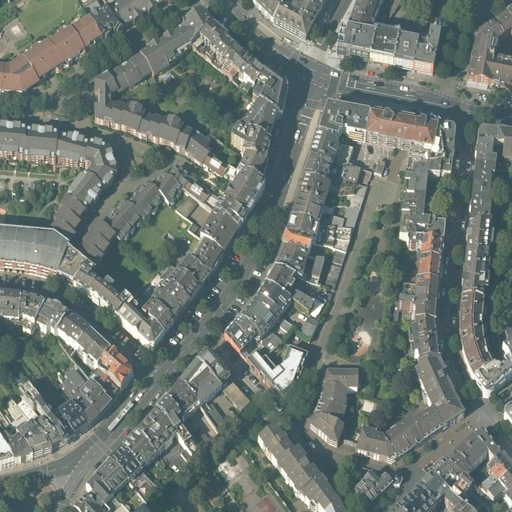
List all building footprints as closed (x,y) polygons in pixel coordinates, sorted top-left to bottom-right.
[(166,0),(142,0),(138,3),(136,0),(125,0),(114,7),(110,10),(118,21),(124,31),(127,29),(136,23),(152,13),(160,8),(168,3),(166,0)] [(268,20),(273,25),(283,8),(288,0),(259,0),(254,6),(259,12),(268,20)] [(298,0),(297,2),(298,3),(319,17),(327,0),(298,0)] [(351,20),(373,28),(381,7),(365,0),(358,0),(352,16),(351,20)] [(387,25),(394,13),(401,4),(394,0),(386,0),(381,7),(373,28),(370,38),(375,40),(377,35),(389,30),(387,25)] [(312,28),(319,17),(298,3),(292,12),(283,8),(273,25),(305,42),(312,28)] [(95,17),(89,20),(95,31),(101,40),(105,38),(106,40),(109,38),(109,37),(111,35),(111,34),(113,33),(114,35),(115,34),(116,33),(117,35),(124,31),(118,21),(110,10),(107,12),(101,15),(100,13),(98,14),(97,13),(94,15),(95,17)] [(184,29),(191,47),(213,28),(204,13),(182,27),(184,29)] [(511,14),(493,28),(503,42),(507,39),(511,40),(511,14)] [(77,42),(84,54),(87,52),(91,49),(90,47),(101,40),(95,31),(89,20),(71,31),(77,42)] [(337,56),(342,57),(354,59),(370,63),(375,40),(370,38),(373,28),(351,20),(349,26),(347,34),(341,32),(337,56)] [(202,43),(206,46),(220,34),(216,30),(213,28),(191,47),(192,48),(195,50),(200,45),(202,43)] [(472,58),(494,63),(497,47),(500,44),(503,42),(493,28),(490,30),(476,39),(474,50),(472,58)] [(159,45),(171,66),(186,52),(186,51),(192,48),(191,47),(184,29),(175,34),(159,45)] [(401,33),(389,30),(377,35),(375,40),(397,44),(401,33)] [(77,42),(71,31),(70,31),(64,35),(62,33),(57,36),(58,39),(48,45),(54,55),(55,56),(61,65),(62,67),(68,63),(69,65),(72,63),(72,61),(73,60),(74,60),(77,60),(79,59),(79,57),(84,54),(77,42)] [(410,35),(401,33),(397,44),(392,67),(403,70),(412,72),(416,57),(417,48),(420,37),(410,35)] [(224,37),(220,34),(206,46),(209,49),(207,51),(201,56),(205,59),(225,42),(228,40),(224,37)] [(420,37),(417,48),(416,57),(426,59),(430,39),(420,37)] [(416,57),(412,72),(417,73),(433,77),(435,67),(440,41),(430,39),(426,59),(416,57)] [(397,44),(375,40),(370,63),(377,64),(385,66),(392,67),(397,44)] [(231,48),(225,42),(205,59),(218,71),(234,51),(231,48)] [(54,55),(48,45),(48,44),(39,50),(38,48),(31,52),(32,54),(23,60),(29,70),(32,74),(36,81),(43,76),(44,78),(48,76),(48,74),(49,73),(50,72),(52,73),(55,72),(54,69),(61,65),(55,56),(54,55)] [(171,66),(159,45),(152,49),(143,55),(140,57),(151,76),(153,79),(156,77),(165,72),(165,71),(166,70),(171,66)] [(239,56),(234,51),(218,71),(228,80),(244,60),(239,56)] [(118,94),(117,94),(118,96),(125,92),(129,90),(142,83),(141,82),(145,80),(145,79),(148,77),(151,76),(140,57),(120,70),(108,78),(118,94)] [(493,89),(507,92),(511,92),(511,66),(507,65),(494,63),(472,58),(467,84),(493,89)] [(29,70),(23,60),(20,62),(8,69),(4,69),(3,80),(2,92),(22,94),(26,92),(26,91),(28,90),(35,85),(38,84),(36,81),(32,74),(29,70)] [(243,83),(255,69),(249,64),(244,60),(228,80),(232,83),(237,77),(243,83)] [(264,79),(265,77),(261,74),(255,69),(243,83),(238,89),(248,98),(251,94),(264,79)] [(260,107),(267,113),(276,119),(279,121),(280,116),(285,95),(284,92),(282,89),(265,77),(264,79),(251,94),(256,96),(252,101),(259,107),(260,107)] [(118,94),(108,78),(94,83),(93,96),(93,101),(93,105),(93,124),(105,128),(113,108),(110,107),(110,101),(111,98),(117,94),(118,94)] [(275,123),(276,119),(267,113),(260,107),(259,107),(242,129),(240,132),(257,141),(260,143),(266,146),(269,141),(272,131),(275,123)] [(144,142),(152,122),(144,119),(145,118),(141,116),(142,114),(134,111),(131,110),(130,112),(126,111),(116,108),(115,109),(113,108),(105,128),(144,142)] [(346,142),(346,139),(347,115),(342,114),(327,111),(318,138),(337,144),(337,146),(339,146),(345,148),(345,142),(346,142)] [(357,117),(347,115),(346,139),(356,141),(365,143),(369,119),(357,117)] [(386,122),(369,119),(365,143),(378,146),(378,147),(386,149),(386,147),(394,149),(393,150),(395,150),(395,149),(398,131),(399,125),(386,122)] [(185,156),(193,134),(191,136),(182,132),(183,131),(179,130),(179,128),(172,125),(169,124),(168,126),(164,124),(163,125),(154,121),(153,122),(152,122),(144,142),(185,156)] [(403,151),(411,153),(416,127),(409,126),(399,125),(398,131),(395,149),(403,151)] [(9,128),(0,127),(0,156),(2,157),(2,158),(12,159),(12,158),(23,159),(25,146),(25,144),(27,132),(27,130),(9,128)] [(413,173),(428,170),(432,158),(437,131),(425,129),(416,127),(411,153),(408,164),(407,170),(413,173)] [(269,148),(266,146),(260,143),(257,141),(240,132),(239,131),(232,140),(231,145),(243,152),(244,152),(245,152),(246,154),(245,155),(243,159),(246,161),(253,164),(254,164),(264,169),(266,159),(266,158),(267,155),(268,151),(269,148)] [(437,131),(432,158),(451,158),(454,142),(455,135),(452,132),(445,131),(437,131)] [(41,134),(27,132),(25,144),(25,146),(23,159),(23,161),(34,162),(34,163),(44,164),(44,163),(55,164),(55,162),(56,149),(58,137),(58,135),(41,134)] [(193,134),(185,156),(201,168),(202,167),(210,157),(204,153),(209,146),(199,139),(193,134)] [(478,138),(477,142),(475,162),(475,171),(494,174),(499,137),(483,135),(480,136),(478,138)] [(67,140),(58,137),(56,149),(55,162),(59,163),(59,164),(78,169),(78,168),(83,170),(84,169),(86,159),(87,157),(89,147),(84,145),(84,144),(75,141),(68,139),(67,140)] [(511,138),(509,138),(499,137),(494,174),(511,175),(511,138)] [(337,144),(318,138),(315,145),(313,152),(311,160),(332,167),(335,159),(339,146),(337,146),(337,144)] [(209,146),(204,153),(210,157),(214,160),(223,147),(222,146),(214,140),(212,142),(209,146)] [(90,146),(89,147),(87,157),(86,159),(84,169),(90,171),(90,172),(90,173),(85,178),(94,186),(103,193),(104,194),(117,178),(115,173),(116,172),(113,164),(111,157),(110,157),(108,151),(90,146)] [(345,148),(339,146),(335,159),(337,160),(335,168),(338,169),(347,167),(353,151),(345,148)] [(212,174),(219,163),(214,160),(210,157),(202,167),(208,171),(212,174)] [(451,164),(451,158),(432,158),(428,170),(451,169),(451,164)] [(332,167),(311,160),(309,165),(306,173),(304,180),(325,188),(329,189),(331,189),(345,188),(354,187),(354,188),(355,188),(356,186),(361,171),(348,167),(347,167),(338,169),(335,168),(332,167)] [(266,170),(264,169),(254,164),(253,164),(246,161),(242,172),(240,177),(247,181),(260,188),(261,185),(264,174),(266,170)] [(219,163),(212,174),(215,176),(221,180),(223,178),(228,169),(219,163)] [(378,163),(374,176),(381,178),(385,166),(378,163)] [(228,169),(223,178),(227,181),(228,179),(234,183),(235,183),(236,183),(240,177),(239,176),(236,174),(228,169)] [(451,169),(428,170),(425,190),(431,189),(448,189),(451,169)] [(183,193),(190,183),(191,181),(176,170),(175,170),(167,180),(163,177),(157,184),(151,191),(163,201),(163,202),(168,206),(180,192),(182,193),(183,193)] [(406,177),(404,186),(403,200),(425,202),(423,198),(425,190),(428,170),(413,173),(412,178),(406,177)] [(472,194),(490,196),(492,180),(494,181),(494,174),(475,171),(474,182),(472,194)] [(239,185),(227,201),(225,204),(236,211),(248,219),(249,216),(255,206),(261,197),(264,190),(260,188),(247,181),(240,177),(236,183),(239,185)] [(99,198),(103,193),(94,186),(85,178),(81,182),(80,182),(68,197),(69,197),(66,201),(67,203),(75,209),(76,210),(84,216),(94,205),(99,199),(99,198)] [(325,188),(304,180),(302,186),(300,192),(298,200),(323,208),(328,192),(329,189),(325,188)] [(188,198),(193,201),(200,190),(197,188),(190,183),(183,193),(188,198)] [(163,201),(151,191),(146,186),(136,197),(127,208),(141,220),(144,223),(163,202),(163,201)] [(367,189),(356,186),(355,188),(354,188),(353,197),(347,197),(347,208),(348,209),(359,212),(367,189)] [(354,188),(354,187),(345,188),(331,189),(329,189),(328,192),(330,193),(336,192),(337,198),(347,197),(353,197),(354,188)] [(203,193),(200,190),(193,201),(198,205),(204,210),(212,199),(203,193)] [(490,196),(472,194),(470,212),(469,230),(490,224),(492,200),(489,199),(490,196)] [(193,201),(188,198),(175,213),(183,219),(185,220),(198,205),(193,201)] [(217,202),(212,199),(204,210),(215,218),(225,205),(219,200),(217,202)] [(294,211),(291,222),(317,229),(319,222),(322,213),(323,208),(298,200),(294,211)] [(401,224),(423,226),(424,216),(425,202),(403,200),(401,219),(401,224)] [(68,220),(77,227),(81,222),(85,217),(84,216),(76,210),(75,209),(67,203),(58,213),(61,216),(68,220)] [(225,205),(215,218),(237,235),(248,219),(236,211),(225,204),(225,205)] [(141,220),(127,208),(124,205),(119,210),(112,217),(101,230),(115,241),(120,245),(141,220)] [(353,232),(359,212),(348,209),(347,208),(347,209),(343,222),(344,222),(341,231),(351,232),(353,232)] [(68,220),(61,216),(53,225),(56,228),(66,234),(72,239),(76,234),(80,229),(77,227),(68,220)] [(236,238),(237,235),(215,218),(200,242),(204,245),(223,259),(236,238)] [(319,222),(317,229),(319,229),(327,230),(337,231),(341,231),(344,222),(343,222),(331,218),(329,224),(319,222)] [(287,232),(285,238),(312,245),(315,246),(319,229),(317,229),(291,222),(289,226),(287,232)] [(490,224),(469,230),(465,255),(488,257),(492,223),(490,224)] [(421,244),(423,226),(401,224),(400,233),(399,242),(408,243),(407,251),(420,253),(421,244)] [(90,238),(107,251),(115,241),(101,230),(97,226),(92,232),(88,237),(90,238)] [(198,230),(192,226),(188,232),(193,237),(198,230)] [(423,226),(421,244),(432,245),(442,246),(444,229),(430,227),(423,226)] [(66,234),(56,228),(49,238),(53,241),(53,242),(57,245),(66,252),(71,247),(75,241),(72,239),(66,234)] [(334,251),(341,231),(337,231),(327,230),(319,229),(315,246),(323,248),(334,251)] [(345,255),(349,244),(351,232),(341,231),(334,251),(345,255)] [(0,272),(8,273),(12,273),(17,238),(0,236),(0,272)] [(44,241),(17,238),(12,273),(22,275),(36,277),(44,241)] [(84,250),(101,262),(109,252),(107,251),(90,238),(86,243),(82,248),(84,250)] [(284,243),(282,250),(308,258),(312,245),(285,238),(284,243)] [(44,241),(36,277),(42,279),(52,282),(59,284),(59,282),(58,282),(63,269),(67,259),(69,257),(68,256),(69,254),(66,252),(57,245),(53,242),(44,241)] [(223,259),(204,245),(204,246),(202,244),(197,252),(199,254),(192,266),(208,282),(216,270),(223,259)] [(440,258),(442,246),(432,245),(421,244),(420,253),(420,261),(431,262),(440,263),(440,258)] [(101,262),(84,250),(80,255),(76,260),(77,260),(93,274),(94,275),(103,264),(101,262)] [(279,258),(276,266),(303,276),(304,271),(308,258),(282,250),(279,258)] [(345,255),(334,251),(330,263),(342,266),(345,255)] [(488,257),(465,255),(463,279),(486,281),(488,257)] [(71,259),(69,257),(67,259),(63,269),(58,282),(59,282),(59,284),(61,286),(64,287),(75,264),(73,263),(74,262),(71,259)] [(75,262),(74,262),(73,263),(75,264),(64,287),(69,289),(74,291),(89,274),(91,276),(93,274),(77,260),(75,262)] [(311,279),(319,281),(324,263),(316,261),(313,274),(311,279)] [(431,262),(420,261),(417,283),(428,284),(438,285),(438,280),(440,263),(431,262)] [(208,282),(192,266),(188,263),(178,275),(199,294),(204,288),(208,282)] [(168,265),(157,277),(167,287),(178,275),(168,265)] [(274,270),(273,273),(295,280),(301,282),(303,276),(276,266),(274,270)] [(341,269),(330,266),(323,288),(333,292),(341,269)] [(296,297),(295,298),(294,295),(299,287),(299,286),(292,284),(293,282),(295,280),(273,273),(271,277),(268,282),(264,289),(292,306),(308,317),(313,308),(296,297)] [(91,276),(89,274),(74,291),(79,294),(88,299),(96,305),(105,312),(116,323),(123,316),(130,308),(124,304),(121,308),(112,300),(113,298),(111,297),(113,294),(107,289),(105,292),(103,290),(102,292),(92,284),(96,279),(91,276)] [(199,294),(178,275),(167,287),(168,288),(188,308),(193,301),(199,294)] [(160,298),(155,302),(150,298),(154,293),(158,288),(164,293),(168,288),(167,287),(157,277),(157,276),(147,289),(145,287),(138,296),(139,296),(152,308),(157,312),(165,301),(160,298)] [(311,279),(306,277),(304,283),(317,288),(319,281),(311,279)] [(486,281),(463,279),(461,299),(484,301),(486,281)] [(428,284),(417,283),(415,297),(405,296),(404,303),(426,305),(436,306),(436,302),(438,285),(428,284)] [(188,308),(168,288),(164,293),(160,298),(165,301),(157,312),(172,328),(180,318),(188,308)] [(258,298),(256,300),(280,320),(283,316),(292,306),(264,289),(262,293),(258,298)] [(160,298),(154,293),(150,298),(155,302),(160,298)] [(139,296),(133,303),(135,304),(146,315),(152,308),(139,296)] [(461,348),(483,343),(483,335),(482,325),(482,317),(484,301),(461,299),(459,321),(459,330),(460,340),(461,348)] [(239,321),(257,338),(261,342),(280,320),(256,300),(249,309),(244,315),(239,321)] [(8,303),(0,302),(0,327),(18,329),(18,326),(21,305),(8,303)] [(436,315),(436,306),(426,305),(404,303),(400,302),(399,310),(409,310),(415,315),(415,324),(424,324),(437,325),(436,319),(436,315)] [(30,341),(35,331),(46,311),(38,309),(32,307),(27,306),(21,305),(18,326),(24,326),(28,327),(23,337),(27,339),(30,341)] [(145,333),(132,320),(137,315),(130,308),(123,316),(116,323),(131,337),(148,353),(153,352),(163,340),(156,334),(150,328),(145,333)] [(157,312),(152,308),(146,315),(142,320),(150,328),(156,334),(163,340),(165,337),(172,328),(157,312)] [(52,314),(46,311),(35,331),(46,337),(50,333),(52,334),(52,338),(54,341),(57,339),(68,323),(63,320),(58,317),(52,314)] [(311,340),(319,324),(309,319),(301,335),(311,340)] [(257,338),(239,321),(236,325),(233,328),(248,347),(257,338)] [(83,331),(68,323),(57,339),(65,344),(65,346),(68,349),(70,348),(77,353),(90,339),(83,331)] [(424,324),(415,324),(414,331),(410,331),(412,357),(417,357),(417,370),(427,366),(440,361),(438,344),(437,325),(424,324)] [(372,333),(357,327),(351,340),(367,346),(372,333)] [(244,360),(246,363),(253,356),(247,349),(248,347),(233,328),(229,333),(224,338),(244,360)] [(511,342),(506,328),(497,333),(508,362),(511,371),(511,342)] [(95,343),(90,339),(77,353),(76,354),(84,361),(82,363),(87,367),(88,365),(97,373),(100,369),(110,358),(95,343)] [(483,343),(461,348),(465,361),(469,370),(474,380),(478,378),(493,370),(489,361),(486,354),(483,343)] [(253,356),(246,363),(284,402),(296,389),(298,385),(307,356),(289,349),(283,365),(286,366),(277,374),(265,359),(262,361),(256,354),(253,356)] [(218,366),(210,357),(205,356),(203,358),(204,359),(202,361),(197,365),(220,390),(224,387),(229,382),(229,379),(222,371),(220,371),(218,369),(218,366)] [(130,376),(110,358),(100,369),(104,373),(106,375),(112,380),(110,382),(108,384),(121,395),(124,391),(131,382),(130,376)] [(443,402),(455,396),(445,374),(440,361),(427,366),(417,370),(414,371),(430,409),(443,402)] [(478,378),(474,380),(479,388),(485,397),(487,397),(491,396),(494,394),(494,390),(511,376),(511,371),(508,362),(493,370),(478,378)] [(220,390),(197,365),(192,372),(186,379),(180,387),(198,407),(200,410),(222,391),(221,390),(220,390)] [(336,388),(347,392),(358,391),(358,383),(358,374),(348,373),(336,373),(328,372),(324,379),(322,387),(325,387),(336,388)] [(65,380),(64,380),(67,383),(75,392),(80,399),(87,392),(84,388),(84,387),(73,374),(67,379),(66,378),(66,379),(65,380)] [(104,403),(110,408),(114,403),(121,395),(108,384),(101,377),(97,374),(89,384),(91,387),(104,403)] [(224,387),(220,390),(221,390),(222,391),(230,400),(230,401),(237,408),(245,400),(235,389),(229,382),(224,387)] [(69,396),(75,392),(67,383),(63,387),(69,396)] [(20,399),(28,393),(26,390),(25,390),(22,386),(15,391),(18,394),(20,399)] [(57,391),(69,405),(74,401),(69,396),(63,387),(62,387),(57,391)] [(104,403),(91,387),(87,392),(80,399),(84,404),(98,421),(104,415),(110,408),(104,403)] [(198,407),(180,387),(174,394),(166,404),(179,422),(180,423),(198,407)] [(332,405),(345,408),(347,392),(336,388),(325,387),(324,394),(321,403),(332,405)] [(46,433),(59,451),(63,448),(67,446),(50,423),(49,420),(46,417),(45,415),(36,402),(29,392),(28,393),(20,399),(19,399),(23,405),(26,408),(25,409),(33,417),(36,414),(49,431),(46,433)] [(75,392),(69,396),(74,401),(80,408),(84,404),(80,399),(75,392)] [(443,402),(430,409),(431,411),(436,419),(443,429),(464,415),(460,405),(455,396),(443,402)] [(36,402),(45,415),(52,410),(46,402),(43,398),(41,399),(41,398),(36,402)] [(249,405),(245,400),(237,408),(241,413),(249,405)] [(69,405),(71,408),(72,410),(88,431),(92,426),(98,421),(84,404),(80,408),(74,401),(69,405)] [(322,417),(341,425),(345,408),(332,405),(321,403),(319,408),(315,415),(322,417)] [(179,422),(166,404),(163,408),(158,414),(175,439),(186,451),(191,459),(198,454),(179,429),(178,429),(177,429),(175,426),(179,422)] [(37,436),(44,431),(40,427),(41,427),(33,417),(25,409),(26,408),(23,405),(16,411),(18,413),(27,424),(37,436)] [(204,415),(204,416),(218,435),(226,428),(211,407),(204,412),(202,413),(204,415)] [(71,408),(58,418),(74,441),(81,436),(88,431),(72,410),(71,408)] [(417,429),(424,441),(434,434),(443,429),(436,419),(431,411),(413,422),(417,429)] [(9,429),(16,440),(26,433),(22,427),(27,424),(18,413),(11,418),(16,424),(9,429)] [(175,439),(158,414),(147,426),(137,437),(149,452),(155,460),(164,451),(165,452),(172,444),(175,439)] [(322,417),(315,415),(311,426),(330,442),(338,445),(340,439),(343,432),(345,426),(341,425),(322,417)] [(71,443),(74,441),(58,418),(57,418),(50,423),(67,446),(71,443)] [(402,438),(409,450),(417,445),(424,441),(417,429),(413,422),(411,418),(396,427),(402,438)] [(282,437),(275,427),(257,440),(276,465),(293,452),(286,442),(287,441),(285,439),(283,436),(282,437)] [(390,446),(397,458),(402,454),(409,450),(402,438),(396,427),(384,435),(390,446)] [(374,443),(376,434),(362,429),(358,443),(356,450),(365,453),(372,454),(374,443)] [(199,430),(190,436),(200,450),(209,443),(199,430)] [(59,451),(46,433),(44,431),(37,436),(36,436),(51,456),(55,453),(59,451)] [(19,445),(32,462),(35,461),(51,456),(36,436),(33,439),(29,433),(28,432),(26,433),(16,440),(19,445)] [(482,434),(478,433),(472,439),(487,456),(495,465),(502,459),(488,442),(482,434)] [(374,443),(372,454),(388,459),(393,461),(397,458),(390,446),(384,435),(376,434),(374,443)] [(149,452),(137,437),(129,445),(121,453),(140,474),(141,474),(145,478),(147,476),(143,471),(153,462),(157,468),(159,465),(155,460),(149,452)] [(487,456),(472,439),(460,451),(454,456),(469,473),(487,456)] [(244,511),(289,511),(291,511),(239,442),(209,465),(226,487),(244,511)] [(32,462),(19,445),(10,452),(5,444),(0,446),(0,447),(14,469),(25,465),(32,462)] [(0,472),(2,472),(14,469),(0,447),(0,472)] [(298,448),(293,452),(276,465),(277,465),(298,493),(299,494),(320,478),(311,466),(298,448)] [(187,465),(192,460),(191,459),(186,451),(180,456),(187,465)] [(140,474),(121,453),(115,459),(110,465),(123,479),(127,485),(128,485),(140,474)] [(469,473),(454,456),(449,460),(445,465),(460,480),(469,473)] [(495,465),(494,466),(487,472),(493,480),(482,489),(487,495),(506,480),(511,474),(511,471),(502,459),(495,465)] [(460,480),(445,465),(443,463),(436,468),(428,474),(431,476),(440,484),(450,494),(460,480)] [(123,479),(110,465),(97,479),(94,481),(96,482),(86,491),(92,498),(102,508),(111,499),(127,485),(123,479)] [(188,481),(210,511),(230,511),(217,494),(200,472),(188,481)] [(390,480),(385,475),(379,480),(372,472),(367,476),(362,480),(364,482),(355,490),(363,509),(374,500),(378,496),(392,482),(390,479),(390,480)] [(398,473),(392,474),(390,479),(392,482),(393,484),(399,483),(402,478),(402,477),(400,475),(399,473),(398,473)] [(457,502),(473,487),(472,486),(476,481),(469,473),(460,480),(450,494),(457,502)] [(140,474),(128,485),(145,506),(159,493),(154,488),(151,485),(145,478),(141,474),(140,474)] [(511,474),(506,480),(487,495),(493,502),(504,494),(507,497),(511,493),(511,474)] [(440,484),(431,476),(423,483),(418,489),(426,498),(433,506),(445,495),(445,502),(453,511),(455,511),(457,511),(462,508),(457,502),(450,494),(440,484)] [(322,477),(320,478),(299,494),(301,493),(309,505),(312,503),(316,509),(319,506),(322,511),(343,511),(340,505),(331,493),(326,485),(327,484),(322,477)] [(472,486),(473,487),(457,502),(462,508),(466,511),(471,511),(483,500),(487,495),(482,489),(476,481),(472,486)] [(426,498),(418,489),(405,501),(397,509),(399,511),(430,511),(435,508),(433,506),(426,498)] [(493,502),(487,495),(483,500),(493,510),(497,506),(493,502)] [(105,511),(102,508),(92,498),(87,502),(87,501),(82,506),(75,511),(105,511)] [(113,501),(111,499),(102,508),(105,511),(145,511),(143,509),(139,511),(128,511),(129,511),(128,511),(128,510),(127,509),(126,509),(125,509),(124,509),(123,510),(121,509),(120,508),(119,507),(118,507),(117,506),(117,505),(116,505),(115,504),(116,503),(115,503),(114,502),(114,501),(113,501)]
